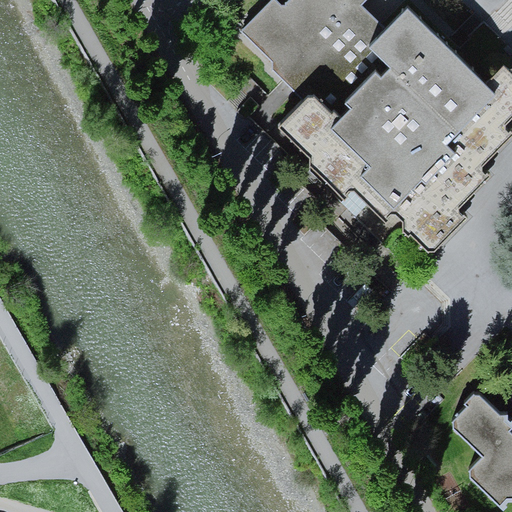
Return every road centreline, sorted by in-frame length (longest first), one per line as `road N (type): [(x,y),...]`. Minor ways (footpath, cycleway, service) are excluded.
road 1 (residential): [(143,10),(426,511)]
road 2 (unknown): [(511,170),(353,379)]
